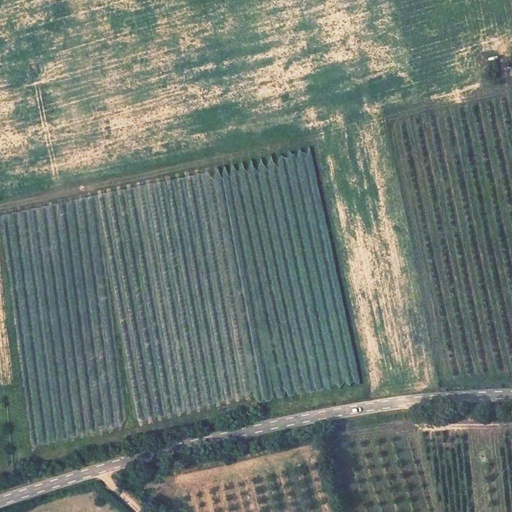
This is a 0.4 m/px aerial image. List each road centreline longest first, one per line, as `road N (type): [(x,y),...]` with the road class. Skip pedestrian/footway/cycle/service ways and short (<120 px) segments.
road 1 (tertiary): [(511,394),(277,423),(0,501)]
road 2 (track): [(0,206),(307,140)]
